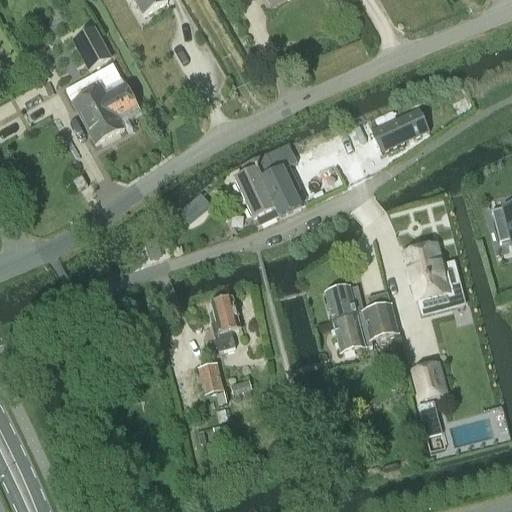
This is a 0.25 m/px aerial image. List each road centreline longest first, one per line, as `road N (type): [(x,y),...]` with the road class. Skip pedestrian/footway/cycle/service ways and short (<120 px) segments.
road 1 (unclassified): [(40,254),(260,120),(511,12)]
road 2 (unclassified): [(358,193),(296,227),(139,278),(78,307),(0,360)]
road 3 (unknown): [(119,208),(63,92),(75,66)]
road 4 (track): [(191,0),(260,120)]
